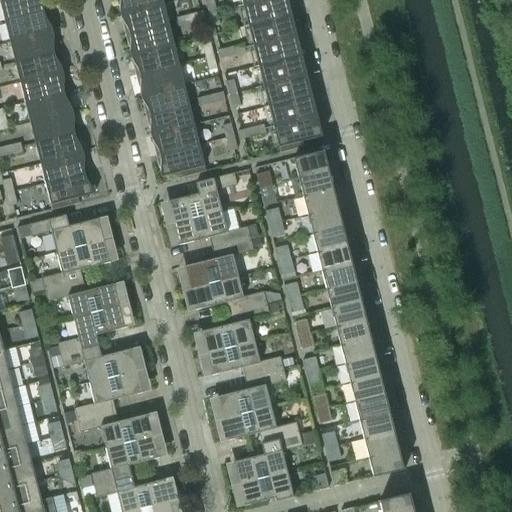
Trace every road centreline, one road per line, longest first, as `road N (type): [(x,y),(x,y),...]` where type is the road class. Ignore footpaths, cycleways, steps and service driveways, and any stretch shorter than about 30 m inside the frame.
road 1 (residential): [(445,511),(315,0)]
road 2 (residential): [(212,511),(85,0)]
